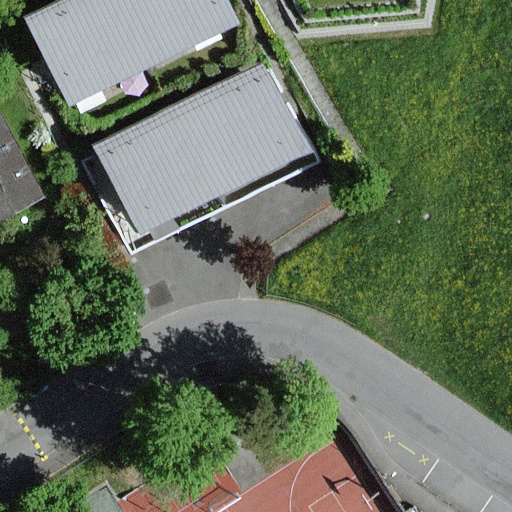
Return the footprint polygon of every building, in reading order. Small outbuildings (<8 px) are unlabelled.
[(123,0),(64,0),(26,19),(68,107),(155,66),(123,0)] [(227,0),(123,0),(155,66),(240,25),(227,0)] [(265,67),(181,108),(223,196),(308,156),(265,67)] [(181,108),(94,149),(136,237),(223,196),(181,108)] [(0,220),(44,199),(0,109),(0,220)]
